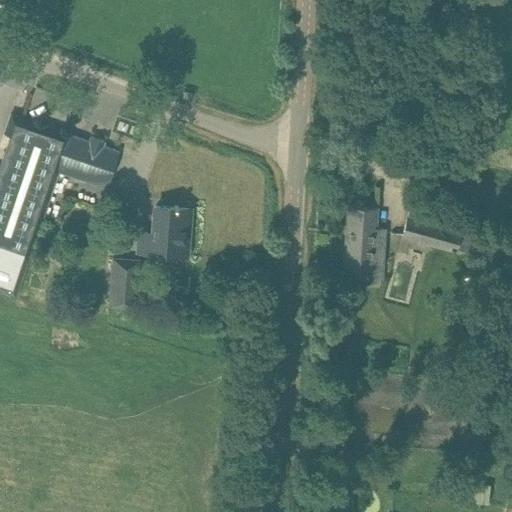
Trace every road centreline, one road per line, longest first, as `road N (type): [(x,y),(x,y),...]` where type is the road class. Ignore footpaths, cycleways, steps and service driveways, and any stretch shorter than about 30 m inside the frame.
road 1 (tertiary): [(274,511),(296,148)]
road 2 (unclassified): [(296,148),(0,48)]
road 3 (track): [(296,148),(511,209)]
road 4 (tertiary): [(296,148),(305,0)]
